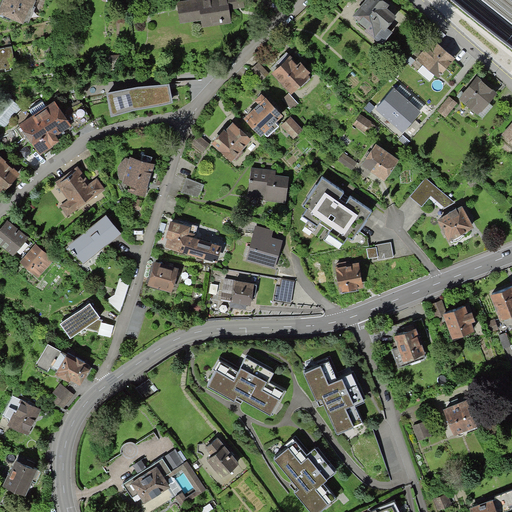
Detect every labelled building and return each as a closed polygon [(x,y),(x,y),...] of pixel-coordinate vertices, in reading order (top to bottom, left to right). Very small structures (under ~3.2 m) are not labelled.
[(2,0),(0,6),(0,14),(23,24),(24,21),(30,8),(32,8),(33,6),(35,1),(34,0),(2,0)] [(243,0),(185,0),(177,1),(180,24),(201,20),(202,27),(232,23),(230,10),(245,8),(243,0)] [(390,5),(383,0),(365,0),(353,16),(359,21),(358,23),(365,29),(364,30),(382,45),(392,32),(387,28),(397,17),(387,8),(390,5)] [(36,7),(33,6),(32,8),(30,8),(24,21),(29,23),(36,7)] [(433,39),(416,59),(438,78),(455,58),(433,39)] [(0,48),(0,70),(16,67),(12,46),(0,48)] [(118,54),(104,56),(106,71),(119,70),(118,54)] [(299,64),(291,55),(272,73),(292,94),(310,77),(308,75),(310,73),(300,62),(299,64)] [(269,74),(259,62),(251,69),(261,80),(269,74)] [(459,99),(478,115),(489,103),(498,93),(493,89),(493,90),(477,76),(463,92),(462,95),(460,99),(459,99)] [(137,87),(106,93),(111,117),(136,110),(160,106),(173,103),(170,84),(137,87)] [(401,84),(396,90),(407,99),(411,94),(401,84)] [(389,121),(407,100),(407,99),(396,90),(394,88),(375,109),(389,121)] [(0,123),(5,128),(22,108),(0,89),(0,123)] [(265,98),(262,93),(255,100),(258,104),(243,118),(261,136),(264,133),(268,137),(279,126),(276,123),(283,116),(266,97),(265,98)] [(299,104),(289,93),(283,99),(293,110),(299,104)] [(457,103),(449,96),(437,111),(445,117),(457,103)] [(420,110),(424,105),(414,97),(410,102),(420,110)] [(407,100),(389,121),(402,133),(421,112),(420,110),(410,102),(407,100)] [(66,118),(55,101),(46,107),(33,116),(19,125),(40,156),(53,147),(53,146),(60,141),(56,136),(72,126),(66,118)] [(33,116),(46,107),(43,102),(30,111),(33,116)] [(375,107),(369,102),(364,108),(370,113),(375,107)] [(478,115),(482,119),(493,106),(489,103),(478,115)] [(82,107),(66,118),(72,126),(76,133),(92,122),(82,107)] [(371,122),(360,114),(353,124),(365,132),(371,122)] [(303,130),(291,117),(281,125),(294,139),(303,130)] [(252,139),(233,122),(225,131),(224,129),(211,144),(232,162),(234,159),(236,161),(244,153),(241,151),(252,139)] [(511,123),(502,136),(511,144),(511,123)] [(210,144),(198,134),(191,142),(203,152),(210,144)] [(410,141),(403,135),(398,140),(406,146),(410,141)] [(510,153),(511,150),(511,144),(502,136),(496,142),(510,153)] [(399,160),(376,144),(361,165),(384,181),(399,160)] [(358,162),(343,153),(338,161),(352,170),(358,162)] [(142,154),(140,160),(150,163),(152,157),(142,154)] [(20,174),(0,156),(0,155),(0,193),(1,195),(20,174)] [(140,160),(130,157),(129,159),(126,158),(121,162),(118,167),(118,173),(119,179),(123,181),(122,183),(131,186),(129,193),(145,197),(155,164),(150,163),(140,160)] [(90,183),(78,166),(55,182),(68,200),(60,205),(67,216),(105,189),(97,178),(90,183)] [(276,171),(251,167),(248,197),(265,199),(265,201),(286,203),(289,177),(275,175),(276,171)] [(455,203),(426,177),(409,196),(422,207),(431,196),(445,209),(455,203)] [(204,184),(187,178),(182,193),(198,199),(204,184)] [(344,193),(322,178),(302,206),(307,209),(302,216),(308,221),(316,226),(319,224),(330,231),(328,234),(336,239),(343,245),(348,238),(352,241),(372,212),(350,197),(346,203),(340,199),(344,193)] [(142,200),(128,196),(125,205),(139,209),(142,200)] [(462,206),(437,220),(449,242),(474,228),(462,206)] [(106,215),(68,246),(83,264),(121,234),(106,215)] [(29,238),(7,220),(0,228),(0,245),(13,256),(29,238)] [(191,227),(171,221),(165,238),(167,239),(165,247),(177,251),(217,263),(223,245),(195,237),(195,234),(189,232),(191,227)] [(308,221),(304,226),(313,232),(316,226),(308,221)] [(166,224),(161,222),(158,231),(163,233),(166,224)] [(267,229),(255,225),(245,261),(275,269),(283,240),(272,237),(274,228),(268,226),(267,229)] [(332,245),(336,239),(328,234),(324,239),(332,245)] [(394,257),(391,242),(375,245),(376,247),(366,248),(368,258),(378,256),(378,259),(394,257)] [(54,259),(36,243),(20,262),(39,278),(54,259)] [(179,268),(155,261),(148,286),(172,293),(179,268)] [(349,264),(335,267),(340,292),(364,288),(359,262),(349,263),(349,264)] [(130,281),(120,278),(115,294),(107,299),(120,312),(130,281)] [(254,285),(254,284),(235,280),(224,278),(221,299),(231,300),(230,307),(246,310),(247,305),(251,306),(252,296),(254,285)] [(295,281),(282,279),(281,287),(277,287),(275,300),(291,303),(295,281)] [(511,287),(490,296),(500,321),(511,316),(511,287)] [(447,313),(442,300),(430,305),(436,320),(444,317),(443,315),(447,313)] [(100,318),(90,303),(60,324),(71,339),(84,329),(99,332),(102,322),(103,320),(98,319),(100,318)] [(203,305),(192,303),(191,310),(202,312),(203,305)] [(447,313),(443,315),(444,317),(452,340),(475,332),(471,323),(475,322),(472,312),(468,314),(465,306),(447,313)] [(499,329),(495,319),(487,321),(491,332),(499,329)] [(102,322),(99,332),(98,334),(111,337),(114,325),(102,322)] [(416,329),(394,336),(398,347),(403,362),(424,354),(425,354),(416,329)] [(503,349),(511,346),(511,345),(506,332),(498,335),(503,349)] [(67,354),(48,343),(35,365),(48,372),(50,368),(57,371),(55,374),(70,383),(71,381),(80,386),(91,367),(68,353),(67,354)] [(426,359),(424,354),(403,362),(398,347),(391,350),(398,368),(426,359)] [(274,373),(246,358),(239,371),(219,360),(213,369),(216,371),(207,387),(234,402),(235,400),(237,397),(243,400),(271,416),(271,415),(273,416),(286,392),(269,382),(274,373)] [(329,362),(303,374),(317,401),(321,399),(324,405),(338,435),(363,423),(355,407),(365,402),(364,400),(366,399),(354,373),(338,380),(329,362)] [(74,395),(60,383),(52,392),(57,397),(54,401),(63,408),(74,395)] [(35,422),(41,409),(21,399),(19,403),(20,404),(17,411),(16,413),(14,412),(10,419),(7,425),(28,436),(31,431),(30,430),(34,422),(35,422)] [(466,400),(443,409),(454,436),(477,427),(466,400)] [(16,413),(17,411),(9,407),(5,416),(10,419),(14,412),(16,413)] [(431,436),(425,421),(412,426),(418,441),(431,436)] [(239,464),(218,438),(205,449),(212,457),(207,461),(222,478),(239,464)] [(310,511),(319,511),(336,498),(324,484),(327,481),(327,480),(338,471),(317,447),(307,455),(296,441),(274,460),(293,482),(298,488),(299,490),(294,493),(310,511)] [(182,492),(176,496),(182,506),(206,490),(187,460),(184,462),(183,461),(178,452),(176,450),(147,468),(139,474),(123,484),(132,498),(138,494),(144,504),(170,487),(166,480),(182,470),(196,491),(186,497),(182,492)] [(181,450),(178,452),(183,461),(186,459),(181,450)] [(147,468),(141,460),(133,466),(139,474),(147,468)] [(33,481),(38,470),(16,461),(9,475),(8,474),(3,486),(26,496),(33,481)] [(38,470),(33,481),(36,483),(41,472),(38,470)] [(290,485),(294,491),(298,488),(293,482),(290,485)] [(511,490),(494,497),(496,500),(494,501),(493,500),(469,508),(470,511),(505,511),(511,509),(511,490)] [(447,494),(433,499),(437,510),(451,505),(447,494)]
